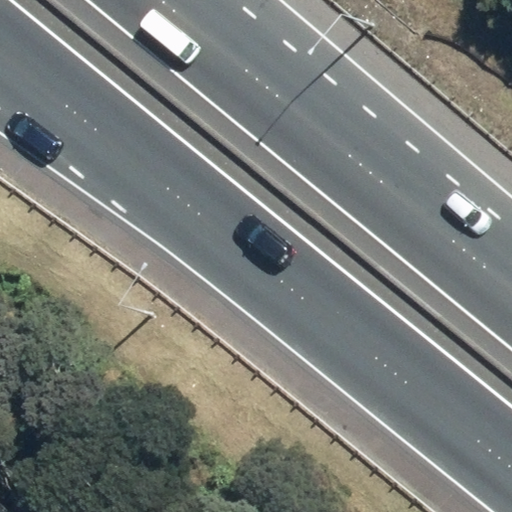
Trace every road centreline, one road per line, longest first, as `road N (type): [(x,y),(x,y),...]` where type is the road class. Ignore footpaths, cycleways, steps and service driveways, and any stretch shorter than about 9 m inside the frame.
road 1 (motorway): [(195,0),(511,263)]
road 2 (motorway): [(511,444),(199,184)]
road 3 (motorway): [(199,184),(0,11)]
road 4 (motorway): [(199,184),(0,51)]
